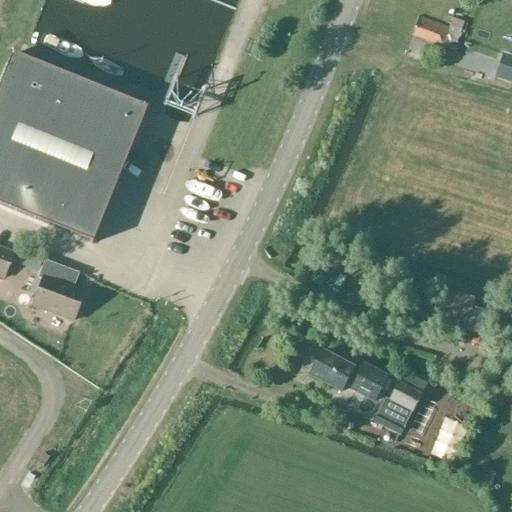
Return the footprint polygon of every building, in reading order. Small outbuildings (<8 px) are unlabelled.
[(449,30),(417,19),(411,36),(441,47),(441,46),(453,51),(463,23),(452,20),(449,30)] [(493,80),(511,86),(511,57),(502,55),(493,80)] [(145,111),(11,56),(0,82),(0,208),(91,245),(145,111)] [(220,180),(223,161),(192,154),(188,174),(220,180)] [(0,279),(3,281),(13,256),(0,251),(0,279)] [(74,323),(84,295),(72,291),(77,275),(43,262),(37,279),(41,281),(31,307),(74,323)] [(437,289),(433,304),(470,315),(474,300),(437,289)] [(344,385),(350,389),(374,401),(386,379),(363,366),(358,374),(321,353),(309,375),(340,392),(344,385)] [(420,397),(397,385),(388,401),(411,413),(420,397)] [(410,414),(384,400),(375,418),(401,432),(410,414)] [(461,432),(469,418),(455,410),(447,423),(461,432)] [(15,445),(30,430),(22,422),(7,437),(15,445)] [(37,463),(43,467),(49,459),(43,455),(37,463)]
